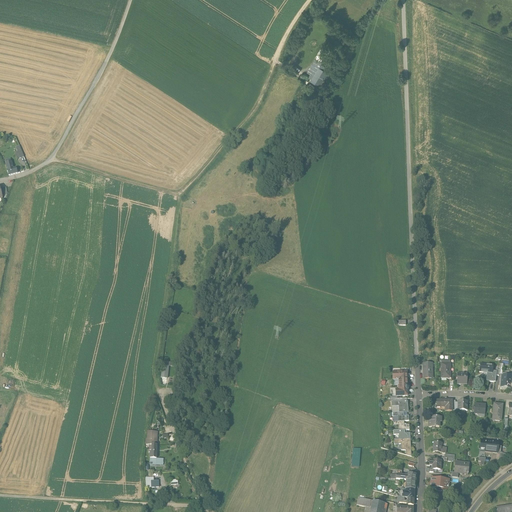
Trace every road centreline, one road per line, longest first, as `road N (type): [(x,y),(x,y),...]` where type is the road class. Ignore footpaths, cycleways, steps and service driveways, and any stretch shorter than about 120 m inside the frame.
road 1 (track): [(53,159),(177,192),(251,111),(309,0)]
road 2 (unclassified): [(415,258),(403,0)]
road 3 (unclassified): [(0,180),(53,159),(132,0)]
road 4 (unclassified): [(0,493),(198,504),(209,511)]
road 5 (track): [(157,384),(153,358),(177,192)]
road 6 (residential): [(415,258),(418,393)]
